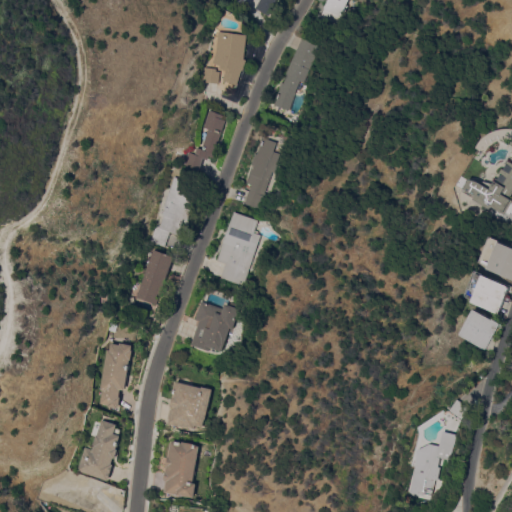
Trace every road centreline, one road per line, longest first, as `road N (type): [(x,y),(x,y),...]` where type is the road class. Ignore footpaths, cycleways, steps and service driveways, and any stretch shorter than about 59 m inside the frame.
road 1 (residential): [(136,511),(150,384),(266,67),(300,0)]
road 2 (track): [(58,0),(70,25),(82,104),(75,131),(11,236),(13,320),(0,348)]
road 3 (residential): [(473,511),(511,331)]
